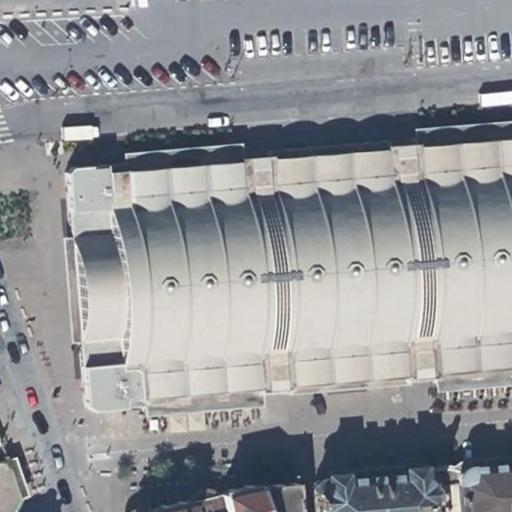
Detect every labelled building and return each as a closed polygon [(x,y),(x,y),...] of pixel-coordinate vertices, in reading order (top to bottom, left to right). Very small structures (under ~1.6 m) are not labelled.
[(65,219),(68,243),(57,244),(62,294),(66,346),(76,346),(78,370),(80,392),(82,407),(85,411),(88,414),(124,411),(140,409),(141,421),(210,415),(258,411),(256,394),(270,393),(282,391),(283,397),(403,387),(403,381),(415,380),(429,379),(430,395),(494,389),(511,387),(511,132),(406,142),(407,146),(395,147),(381,148),(380,144),(260,156),(261,161),(248,162),(235,164),(234,158),(102,170),(67,174),(62,180),(65,219)] [(26,176),(0,176),(0,189),(27,188),(26,176)] [(0,511),(10,511),(16,501),(11,486),(3,462),(0,463),(0,511)] [(511,511),(511,465),(503,466),(506,511),(511,511)] [(453,488),(454,511),(506,511),(503,466),(472,469),(460,470),(458,472),(454,476),(454,482),(453,488)] [(460,470),(421,473),(423,475),(426,479),(427,484),(428,511),(454,511),(453,488),(454,482),(454,476),(458,472),(460,470)] [(423,475),(421,473),(364,478),(316,482),(309,490),(311,511),(428,511),(427,484),(426,479),(423,475)] [(252,487),(256,511),(292,511),(290,484),(273,485),(252,487)] [(256,511),(252,487),(191,502),(152,511),(256,511)]
